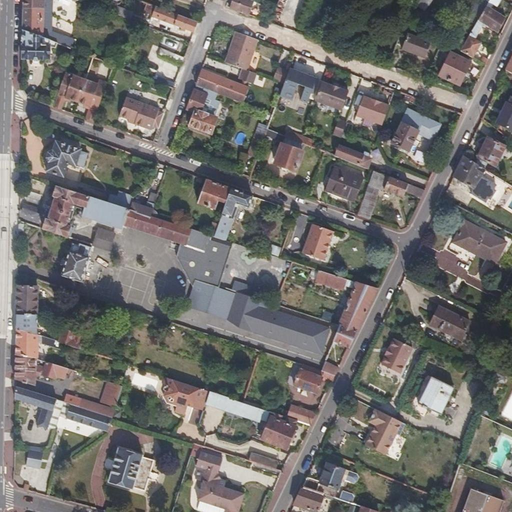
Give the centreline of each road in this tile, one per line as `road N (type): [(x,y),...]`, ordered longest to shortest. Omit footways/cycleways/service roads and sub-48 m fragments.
road 1 (residential): [(279,511),(410,242)]
road 2 (residential): [(213,13),(475,107)]
road 3 (residential): [(4,183),(0,449)]
road 4 (residential): [(410,242),(159,155)]
road 5 (residential): [(159,155),(5,102)]
road 6 (residential): [(159,155),(213,13)]
road 7 (residential): [(410,242),(475,107)]
